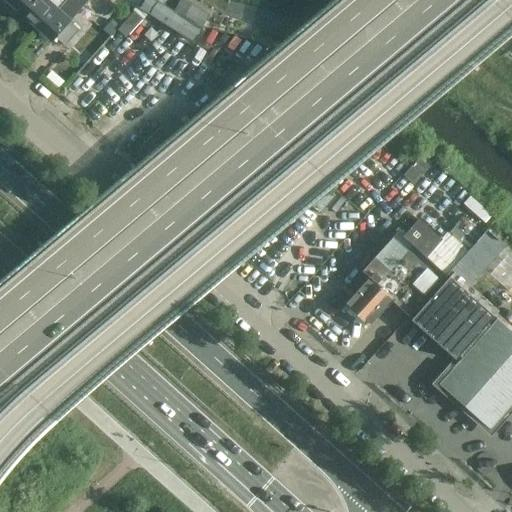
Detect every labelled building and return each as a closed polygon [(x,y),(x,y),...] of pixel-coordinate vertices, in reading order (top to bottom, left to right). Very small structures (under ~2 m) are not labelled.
[(4,0),(20,14),(32,0),(4,0)] [(32,0),(20,14),(35,28),(54,7),(47,1),(47,0),(32,0)] [(54,7),(35,28),(51,42),(88,2),(85,0),(67,0),(58,11),(54,7)] [(174,13),(151,0),(145,0),(139,10),(149,15),(148,19),(192,46),(208,17),(182,0),(174,13)] [(495,315),(467,290),(505,246),(487,230),(448,273),(447,275),(413,311),(461,353),(495,315)] [(397,231),(396,233),(360,273),(354,280),(362,286),(345,306),(368,326),(390,301),(408,316),(413,310),(446,274),(397,231)] [(511,402),(511,335),(496,321),(439,384),(489,428),(511,402)]
